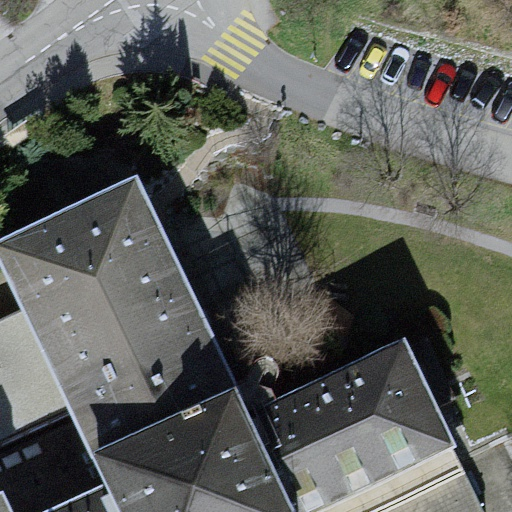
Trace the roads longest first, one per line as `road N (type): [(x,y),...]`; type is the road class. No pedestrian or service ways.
road 1 (unclassified): [(511,159),(336,103),(278,74),(179,0)]
road 2 (residential): [(116,0),(0,83)]
